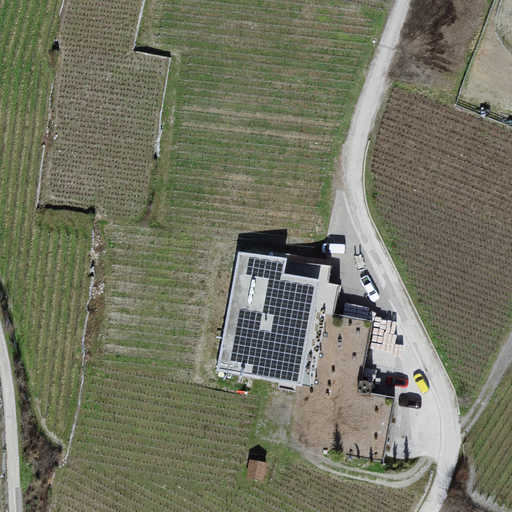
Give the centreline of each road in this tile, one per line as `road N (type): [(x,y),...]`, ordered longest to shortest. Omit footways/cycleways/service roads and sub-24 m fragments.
road 1 (unclassified): [(428,511),(444,469),(448,415),(348,187),(357,125),(401,0)]
road 2 (unclassified): [(22,511),(14,379),(0,323)]
